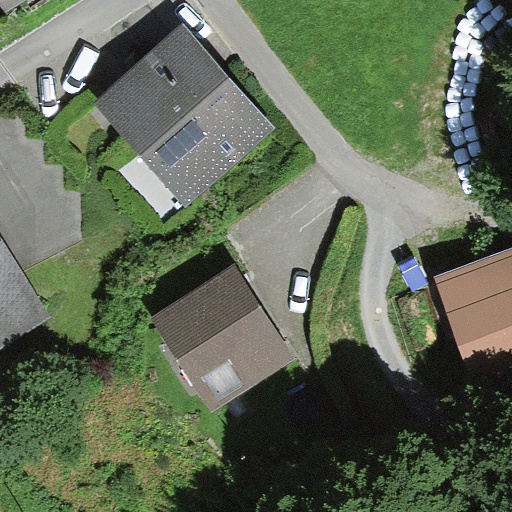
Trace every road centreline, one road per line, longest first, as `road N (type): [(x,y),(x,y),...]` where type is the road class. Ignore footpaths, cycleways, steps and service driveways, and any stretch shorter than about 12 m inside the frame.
road 1 (track): [(388,202),(373,300),(389,359),(470,446),(505,511)]
road 2 (residential): [(388,202),(346,173),(210,0)]
road 3 (track): [(511,225),(388,202)]
